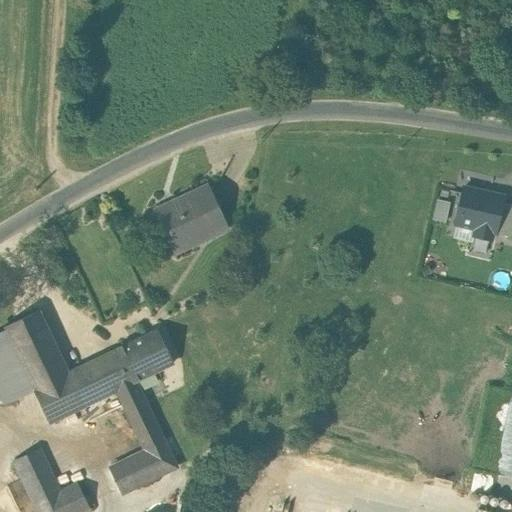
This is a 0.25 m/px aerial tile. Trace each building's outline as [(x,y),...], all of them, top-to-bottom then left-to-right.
[(511,236),(511,202),(502,201),(504,192),(458,182),(446,235),(470,240),(467,255),(490,259),(495,233),(511,236)] [(206,186),(159,208),(179,251),(226,229),(206,186)] [(433,220),(447,221),(448,199),(434,198),(433,220)] [(70,373),(40,310),(5,327),(6,329),(35,389),(70,373)] [(35,389),(6,329),(0,331),(0,393),(5,404),(35,390),(35,389)] [(156,332),(115,351),(130,384),(137,380),(171,364),(156,332)] [(70,373),(35,389),(35,390),(50,421),(118,389),(130,384),(115,351),(70,373)] [(176,465),(137,380),(130,384),(118,389),(145,448),(110,465),(122,491),(176,465)] [(511,390),(490,386),(473,469),(511,476),(511,390)] [(77,482),(60,490),(40,447),(14,459),(39,511),(79,511),(89,507),(77,482)]
